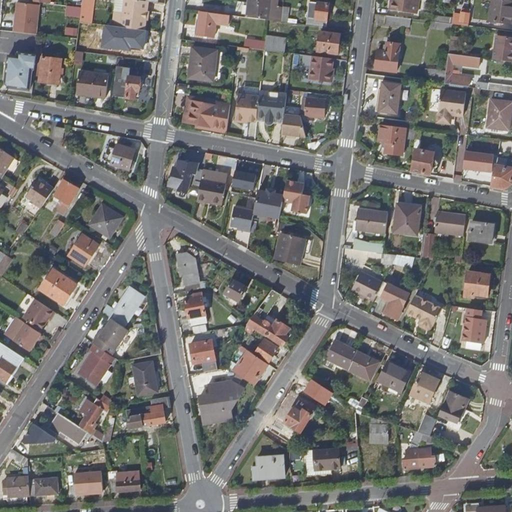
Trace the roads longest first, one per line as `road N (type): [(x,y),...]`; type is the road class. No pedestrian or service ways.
road 1 (residential): [(200,504),(149,224)]
road 2 (residential): [(149,224),(0,447)]
road 3 (residential): [(454,483),(200,504)]
road 4 (residential): [(200,504),(327,306)]
road 5 (tertiary): [(150,207),(327,306)]
road 6 (tertiary): [(327,306),(498,384)]
road 7 (residential): [(342,168),(158,132)]
road 8 (tertiary): [(0,122),(150,207)]
road 9 (residential): [(511,200),(342,168)]
road 10 (residential): [(364,0),(342,168)]
road 11 (residential): [(158,132),(0,107)]
road 12 (residential): [(342,168),(327,306)]
road 13 (residential): [(158,132),(175,0)]
